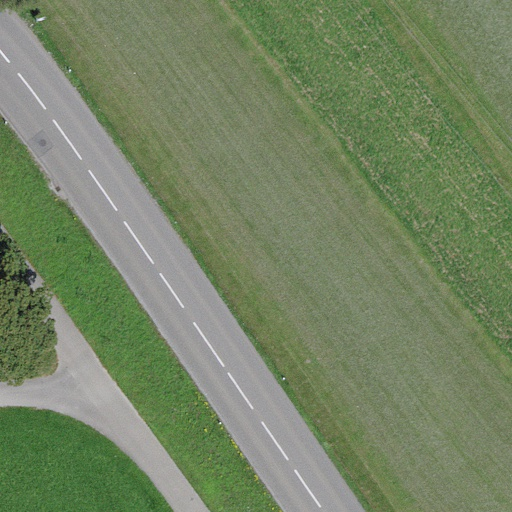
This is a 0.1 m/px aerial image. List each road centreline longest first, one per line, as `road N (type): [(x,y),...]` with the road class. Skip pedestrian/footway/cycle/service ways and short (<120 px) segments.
road 1 (secondary): [(324,511),(0,48)]
road 2 (track): [(192,511),(94,382)]
